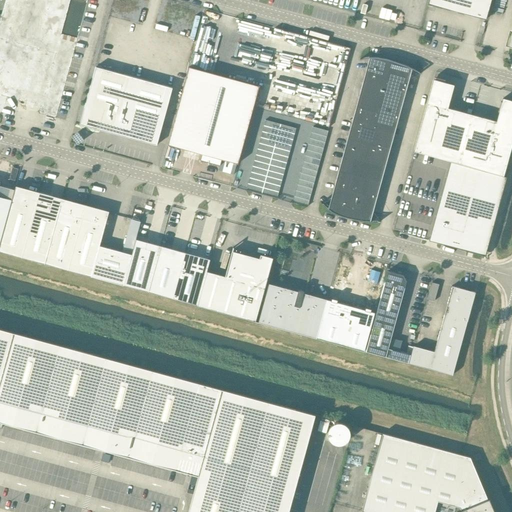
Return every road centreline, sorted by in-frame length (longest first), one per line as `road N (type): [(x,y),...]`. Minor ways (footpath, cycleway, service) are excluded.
road 1 (unclassified): [(0,137),(511,275)]
road 2 (unclassified): [(511,79),(220,0)]
road 3 (tertiary): [(511,307),(501,372),(511,443)]
